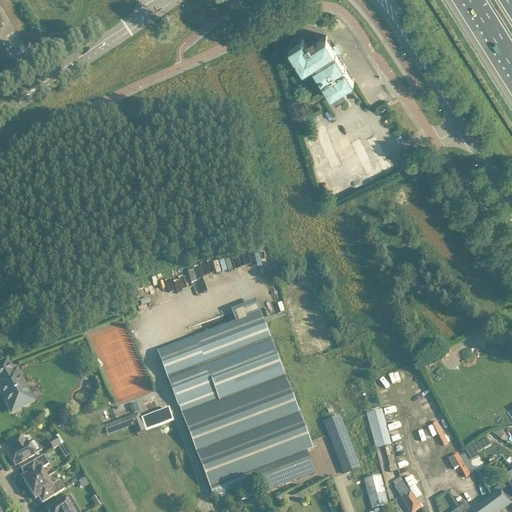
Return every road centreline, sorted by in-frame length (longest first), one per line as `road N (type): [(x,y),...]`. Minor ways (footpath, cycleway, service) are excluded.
road 1 (tertiary): [(0,114),(156,6)]
road 2 (secondary): [(465,130),(381,0)]
road 3 (residential): [(374,54),(435,141),(465,130)]
